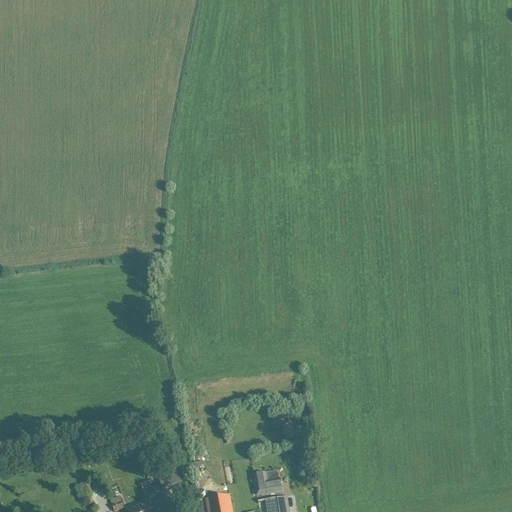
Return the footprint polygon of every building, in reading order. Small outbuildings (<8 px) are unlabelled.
[(162,448),(150,451),(154,461),(165,457),(162,448)] [(176,470),(156,477),(162,492),(181,485),(176,470)] [(266,473),(253,476),(257,496),(283,492),(281,479),(267,481),(266,473)] [(80,483),(85,496),(92,493),(87,480),(80,483)] [(151,481),(141,485),(145,498),(156,494),(151,481)] [(170,511),(164,494),(157,497),(158,499),(148,502),(147,500),(126,507),(128,511),(170,511)] [(232,511),(229,495),(206,499),(208,511),(232,511)] [(289,511),(287,496),(264,500),(266,511),(289,511)] [(119,497),(110,500),(114,511),(124,509),(119,497)]
